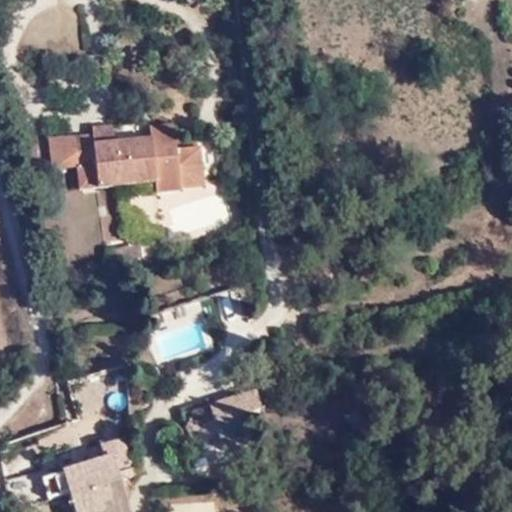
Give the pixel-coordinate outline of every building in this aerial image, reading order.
[(96,146),(116,145),(114,126),(94,128),(94,134),(95,138),(96,146)] [(156,183),(157,194),(184,189),(182,170),(204,167),(202,148),(179,150),(177,127),(151,129),(152,141),(116,145),(96,146),(95,138),(74,140),(76,166),(79,192),(121,187),(156,183)] [(50,139),(53,169),(76,166),(74,140),(95,138),(94,134),(50,139)] [(182,170),(184,189),(206,186),(204,167),(182,170)] [(210,415),(261,399),(260,391),(208,410),(210,415)] [(216,431),(262,417),(261,399),(210,415),(216,431)] [(427,429),(431,441),(420,444),(423,453),(452,443),(447,423),(427,429)] [(73,500),(124,483),(134,479),(122,442),(101,449),(104,460),(45,478),(51,500),(71,495),(73,500)] [(132,511),(124,483),(73,500),(76,511),(132,511)]
